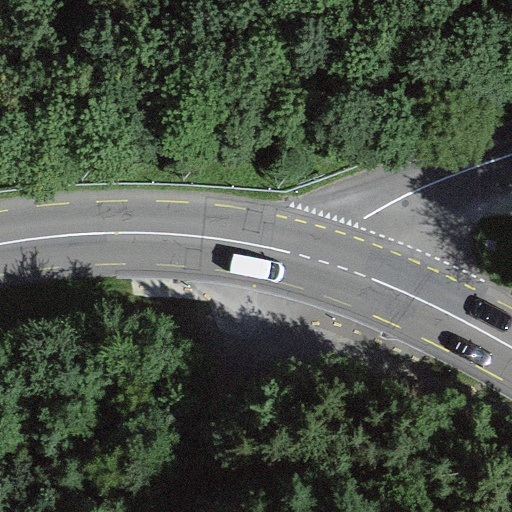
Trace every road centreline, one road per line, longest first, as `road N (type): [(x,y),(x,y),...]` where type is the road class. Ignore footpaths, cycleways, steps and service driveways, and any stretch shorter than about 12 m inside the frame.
road 1 (secondary): [(0,245),(169,234),(314,260)]
road 2 (track): [(314,260),(272,298),(255,328),(178,511)]
road 3 (tertiary): [(511,155),(400,199),(314,260)]
road 4 (secondary): [(314,260),(511,349)]
